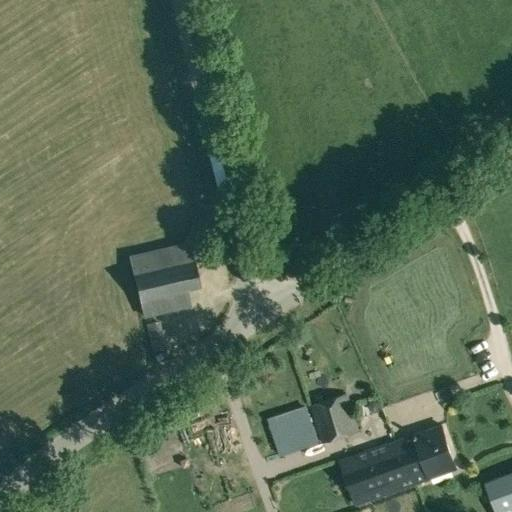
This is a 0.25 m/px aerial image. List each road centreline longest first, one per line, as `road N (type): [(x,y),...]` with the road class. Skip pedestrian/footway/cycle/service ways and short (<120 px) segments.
road 1 (unclassified): [(259,319),(182,0)]
road 2 (unclassified): [(0,500),(75,438),(259,319)]
road 3 (unclassified): [(511,160),(259,319)]
